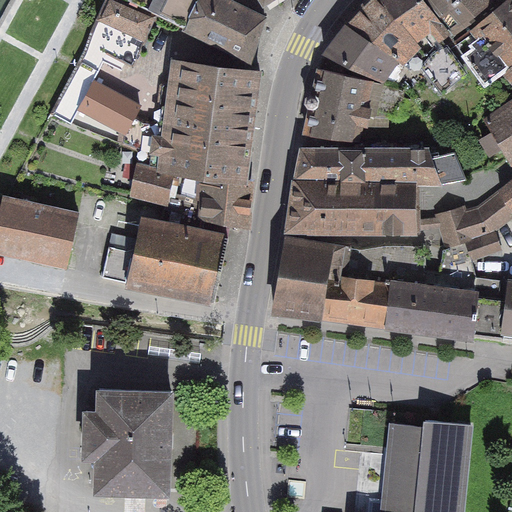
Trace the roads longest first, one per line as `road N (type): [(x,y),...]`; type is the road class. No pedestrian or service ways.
road 1 (primary): [(251,315),(290,74),(333,0)]
road 2 (residential): [(511,354),(251,315)]
road 3 (primary): [(252,511),(245,441),(251,315)]
